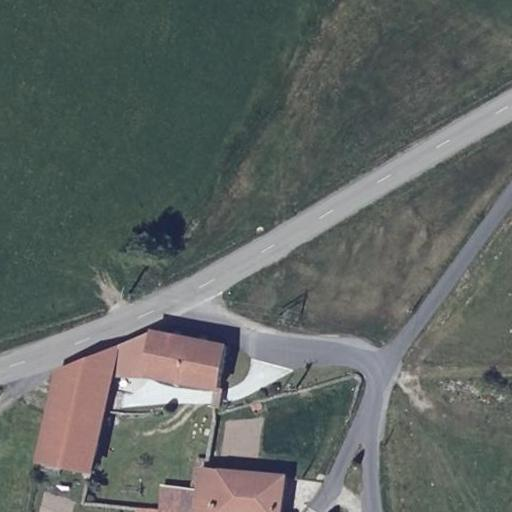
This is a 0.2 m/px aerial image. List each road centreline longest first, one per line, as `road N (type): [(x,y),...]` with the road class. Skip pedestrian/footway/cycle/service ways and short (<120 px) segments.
road 1 (tertiary): [(163,306),(511,102)]
road 2 (unclassified): [(383,373),(163,306)]
road 3 (unclassified): [(383,373),(511,191)]
road 4 (tertiary): [(0,361),(163,306)]
road 5 (unclassified): [(383,373),(367,432),(374,511)]
